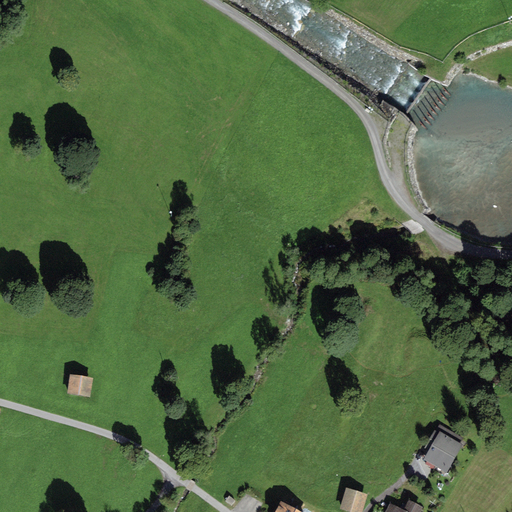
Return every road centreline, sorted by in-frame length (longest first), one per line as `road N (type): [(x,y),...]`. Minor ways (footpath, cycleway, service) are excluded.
road 1 (track): [(401,200),(353,104),(208,0)]
road 2 (residential): [(0,402),(126,440),(224,511)]
road 3 (track): [(401,200),(451,240),(511,256)]
